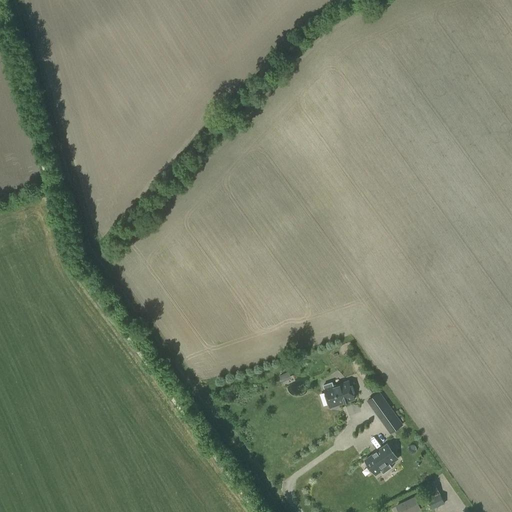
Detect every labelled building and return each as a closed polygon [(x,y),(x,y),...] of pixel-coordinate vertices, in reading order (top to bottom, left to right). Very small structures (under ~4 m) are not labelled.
[(329,404),(338,401),(339,404),(355,399),(349,381),(333,386),(332,382),(323,385),(324,389),(329,404)] [(368,400),(374,409),(385,401),(379,392),(368,400)] [(396,416),(385,424),(391,433),(402,425),(396,416)] [(388,462),(396,457),(387,444),(377,451),(376,451),(372,454),(373,454),(365,460),(374,473),(379,469),(380,471),(383,474),(392,467),(390,464),(388,462)] [(434,481),(422,487),(432,509),(445,503),(434,481)] [(415,496),(395,505),(398,511),(418,511),(422,511),(415,496)]
